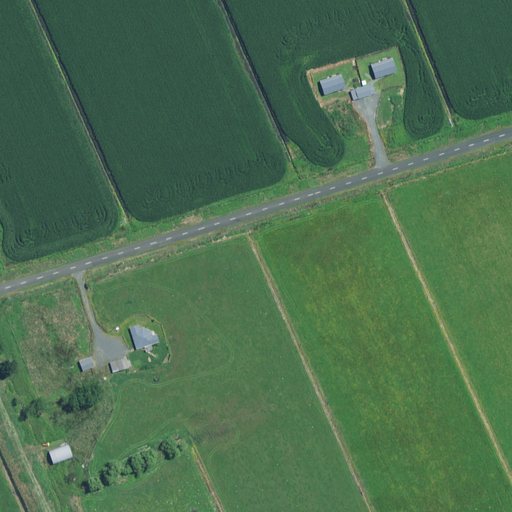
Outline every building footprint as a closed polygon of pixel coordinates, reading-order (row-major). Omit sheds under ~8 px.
[(397,72),(393,59),(372,66),(376,79),(397,72)] [(347,87),(342,74),(320,82),(325,95),(347,87)] [(376,94),(373,84),(351,91),(354,100),(376,94)] [(133,327),(130,328),(136,350),(146,348),(147,351),(153,350),(152,345),(160,343),(157,333),(154,334),(152,328),(147,329),(147,326),(141,328),(140,324),(133,326),(133,327)] [(168,354),(161,355),(163,363),(169,362),(168,354)] [(94,367),(91,358),(80,362),(83,371),(94,367)] [(130,362),(126,359),(109,363),(111,373),(132,368),(130,362)] [(73,457),(69,445),(49,452),(54,464),(73,457)]
